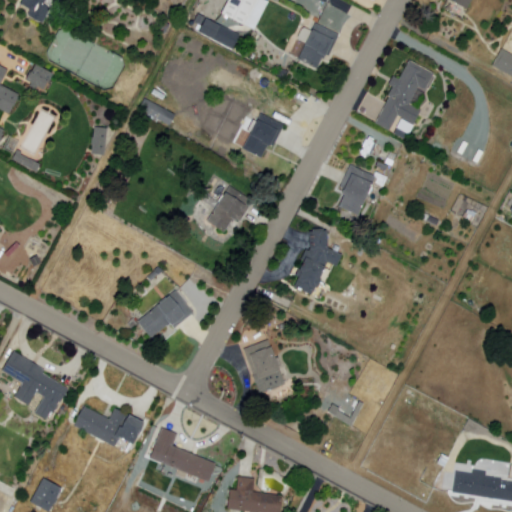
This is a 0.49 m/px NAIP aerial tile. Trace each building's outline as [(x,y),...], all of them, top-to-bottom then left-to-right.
[(63,0),(61,5),(52,0),(46,0),(44,5),(51,8),(43,23),(28,16),(31,10),(19,4),(21,0),(63,0)] [(228,0),(263,0),(267,2),(254,30),(221,14),(228,0)] [(472,0),(468,9),(449,0),(472,0)] [(201,25),(194,21),(198,14),(206,17),(201,25)] [(206,19),(240,35),(232,50),(199,32),(206,19)] [(165,35),(160,32),(166,23),(170,26),(165,35)] [(315,23),(340,35),(330,57),(326,55),(324,60),(322,59),(318,69),(299,60),(300,57),(292,54),(299,40),(296,39),(302,27),(312,31),(315,23)] [(511,56),(501,50),(492,66),(511,76),(511,56)] [(409,61),(433,74),(425,91),(418,87),(409,104),(421,110),(413,124),(398,116),(390,131),(375,124),(389,98),(388,97),(393,87),(388,85),(393,77),(399,80),(409,61)] [(0,65),(8,70),(0,85),(19,95),(8,115),(0,111),(0,127),(4,130),(0,138),(0,65)] [(196,98),(192,96),(198,85),(202,87),(196,98)] [(145,99),(139,110),(170,126),(176,115),(145,99)] [(256,122),(260,114),(285,125),(274,147),(270,145),(268,148),(267,148),(262,159),(243,150),(250,135),(249,135),(250,133),(246,130),(251,119),(256,122)] [(93,128),(106,129),(103,157),(91,156),(93,128)] [(393,133),(395,129),(406,134),(404,139),(393,133)] [(17,150),(22,153),(21,155),(41,165),(37,173),(12,160),(17,150)] [(376,167),(378,162),(389,167),(386,172),(376,167)] [(350,165),(376,177),(358,216),(338,207),(344,195),(341,193),(343,189),(340,188),(350,165)] [(230,187),(253,203),(240,222),(235,219),(225,233),(207,221),(230,187)] [(472,223),(466,220),(471,211),(477,214),(472,223)] [(427,222),(429,217),(439,221),(437,227),(427,222)] [(309,232),(312,232),(312,230),(323,229),(323,231),(327,230),(328,248),(343,255),(337,268),(328,263),(313,296),(294,287),(298,278),(295,276),(306,251),(310,252),(309,232)] [(29,259),(37,256),(41,264),(33,267),(29,259)] [(151,283),(147,278),(159,267),(164,272),(151,283)] [(176,292),(194,314),(174,330),(170,324),(151,339),(138,322),(176,292)] [(413,301),(418,292),(427,297),(422,307),(413,301)] [(243,350),(269,340),(271,347),(271,348),(285,385),(260,395),(253,376),(254,376),(243,350)] [(0,370),(12,351),(43,369),(41,373),(67,389),(52,414),(49,412),(44,420),(33,413),(43,397),(35,392),(27,405),(12,397),(21,383),(0,370)] [(352,422),(361,403),(343,394),(334,413),(352,422)] [(352,427),(342,421),(345,416),(351,419),(360,402),(364,404),(352,427)] [(84,407),(74,427),(115,447),(119,438),(131,444),(142,423),(114,409),(109,420),(84,407)] [(325,450),(321,447),(333,425),(338,428),(325,450)] [(162,429),(177,435),(173,447),(216,464),(208,482),(149,459),(162,429)] [(455,472),(472,474),(473,471),(486,473),(485,476),(499,478),(499,481),(511,482),(511,501),(452,493),(455,472)] [(238,476),(254,478),(252,492),(282,495),(280,511),(253,511),(226,509),(228,489),(236,490),(238,476)] [(41,478),(60,488),(47,511),(28,502),(41,478)] [(13,502),(1,493),(4,489),(16,497),(13,502)]
